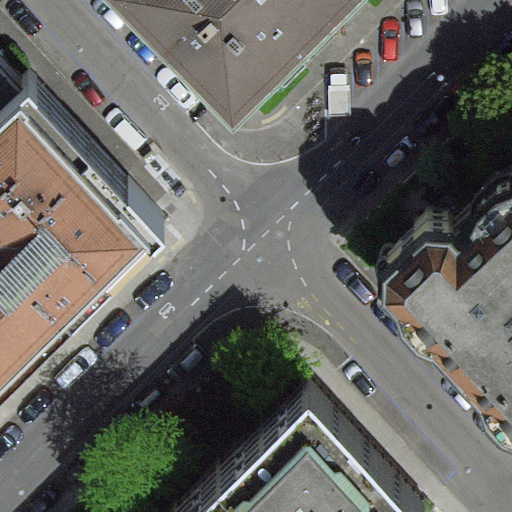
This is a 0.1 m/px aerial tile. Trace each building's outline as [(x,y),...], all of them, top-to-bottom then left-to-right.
[(325,0),(147,0),(235,89),(325,0)] [(0,94),(23,73),(0,48),(0,94)] [(0,376),(167,214),(29,67),(23,73),(0,94),(0,376)] [(511,171),(461,219),(456,212),(431,207),(395,239),(392,269),(511,395),(511,171)] [(221,459),(272,511),(410,511),(428,496),(311,369),(221,459)] [(169,511),(272,511),(221,459),(169,511)]
